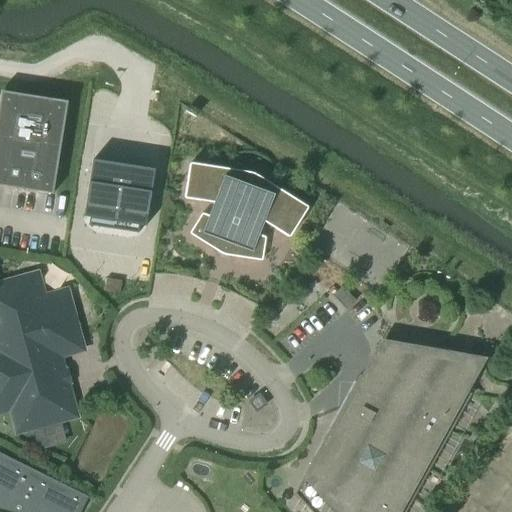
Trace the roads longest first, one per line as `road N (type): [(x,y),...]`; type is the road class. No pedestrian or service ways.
road 1 (residential): [(177,423),(258,447),(282,440),(290,419),(280,391),(244,353),(204,331),(165,320),(138,323),(126,339),(128,358),(164,409)]
road 2 (secondary): [(294,0),(511,139)]
road 3 (secondary): [(511,82),(384,0)]
